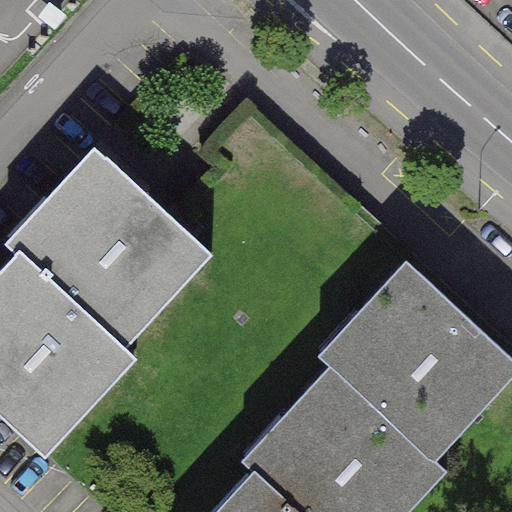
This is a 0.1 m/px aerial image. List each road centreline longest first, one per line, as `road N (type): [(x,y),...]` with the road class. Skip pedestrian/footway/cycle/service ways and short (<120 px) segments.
road 1 (primary): [(358,0),(511,139)]
road 2 (residential): [(131,0),(0,140)]
